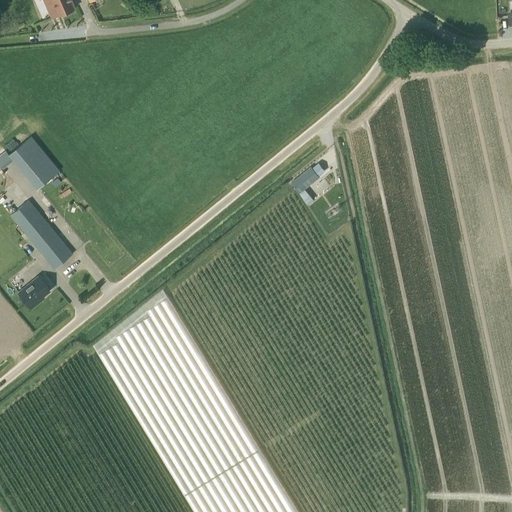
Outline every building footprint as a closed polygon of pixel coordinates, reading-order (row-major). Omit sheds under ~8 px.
[(72,0),(44,0),(47,6),(54,3),(59,14),(75,8),(72,0)] [(38,189),(60,170),(31,135),(9,154),(12,157),(38,189)] [(5,150),(0,154),(0,165),(1,166),(12,157),(9,154),(5,150)] [(305,200),(310,195),(305,189),(320,176),(311,166),(291,182),(305,200)] [(85,199),(81,203),(88,212),(93,209),(85,199)] [(55,268),(73,253),(29,200),(11,214),(55,268)] [(32,308),(40,301),(39,299),(50,290),(38,275),(18,291),(32,308)]
